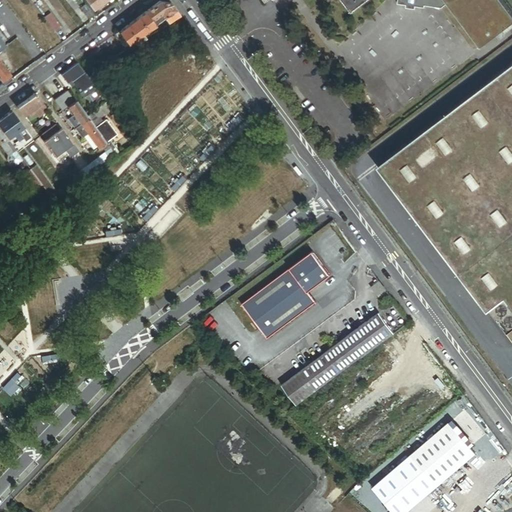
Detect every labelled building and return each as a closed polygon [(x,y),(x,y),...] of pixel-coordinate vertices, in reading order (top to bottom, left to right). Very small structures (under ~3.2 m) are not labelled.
[(86,0),(93,9),(105,0),(107,0),(109,1),(110,0),(86,0)] [(343,0),(353,13),(369,0),(398,0),(398,4),(406,6),(416,7),(424,8),(424,5),(441,8),(448,2),(482,46),(511,23),(511,11),(503,0),(343,0)] [(164,17),(175,8),(171,3),(159,1),(145,11),(152,20),(161,13),(164,17)] [(88,18),(94,14),(86,3),(81,8),(88,18)] [(168,22),(180,14),(175,8),(164,17),(168,22)] [(128,43),(134,39),(146,31),(156,25),(155,23),(152,20),(145,11),(119,30),(128,42),(128,43)] [(43,17),(54,32),(61,27),(50,12),(43,17)] [(155,23),(164,17),(161,13),(152,20),(155,23)] [(128,42),(119,30),(115,34),(123,45),(128,42)] [(134,39),(136,43),(148,35),(146,31),(134,39)] [(0,60),(0,79),(2,81),(9,76),(10,74),(0,60)] [(96,90),(76,62),(60,74),(67,82),(68,82),(71,79),(74,83),(85,98),(96,90)] [(511,65),(377,169),(488,315),(507,301),(511,307),(511,65)] [(4,85),(13,79),(12,78),(11,79),(9,76),(2,81),(4,85)] [(67,107),(74,101),(67,90),(54,99),(62,110),(67,107)] [(42,101),(35,93),(26,100),(33,108),(42,101)] [(33,108),(26,100),(17,107),(24,115),(28,112),(33,108)] [(107,142),(95,127),(88,116),(76,100),(74,101),(67,107),(74,116),(80,124),(81,125),(87,134),(96,146),(98,149),(102,146),(107,142)] [(33,108),(28,112),(31,116),(36,112),(39,116),(48,109),(42,101),(33,108)] [(106,103),(94,112),(100,120),(112,111),(106,103)] [(24,128),(12,110),(0,119),(0,127),(9,139),(14,135),(19,132),(24,128)] [(88,116),(95,127),(102,122),(100,120),(94,112),(88,116)] [(74,116),(68,119),(74,128),(80,124),(74,116)] [(102,122),(95,127),(107,142),(109,141),(117,134),(106,119),(102,122)] [(61,127),(59,129),(56,124),(50,129),(52,131),(51,132),(67,153),(70,157),(74,154),(79,151),(61,127)] [(75,129),(82,137),(84,136),(87,134),(81,125),(75,129)] [(9,139),(0,127),(0,143),(8,154),(15,149),(9,139)] [(24,128),(19,132),(23,138),(22,138),(25,142),(32,137),(24,128)] [(42,135),(45,139),(43,141),(58,160),(67,153),(51,132),(49,133),(47,131),(42,135)] [(23,138),(19,132),(14,135),(18,141),(22,138),(23,138)] [(93,149),(96,146),(87,134),(84,136),(93,149)] [(115,153),(117,156),(120,155),(109,141),(107,142),(110,146),(111,148),(115,153)] [(115,153),(111,148),(104,153),(108,158),(115,153)] [(23,159),(15,149),(8,154),(6,160),(10,164),(16,165),(23,159)] [(104,153),(91,163),(94,167),(99,164),(100,165),(108,158),(104,153)] [(94,167),(91,163),(70,178),(74,183),(80,178),(94,167)] [(36,165),(30,169),(43,186),(49,194),(54,190),(36,165)] [(43,186),(30,169),(24,173),(36,190),(43,186)] [(68,174),(62,178),(69,187),(74,183),(70,178),(68,174)] [(6,206),(0,210),(0,224),(13,214),(6,206)] [(309,291),(331,275),(313,251),(242,304),(269,339),(317,302),(309,291)] [(385,290),(379,281),(371,287),(378,296),(385,290)] [(507,308),(505,308),(504,308),(502,308),(500,310),(499,311),(498,314),(499,316),(500,318),(502,319),(504,319),(506,319),(508,318),(510,316),(510,314),(510,312),(509,310),(507,308)] [(381,312),(284,384),(298,403),(395,332),(381,312)] [(449,423),(373,488),(393,511),(407,511),(475,454),(449,423)]
